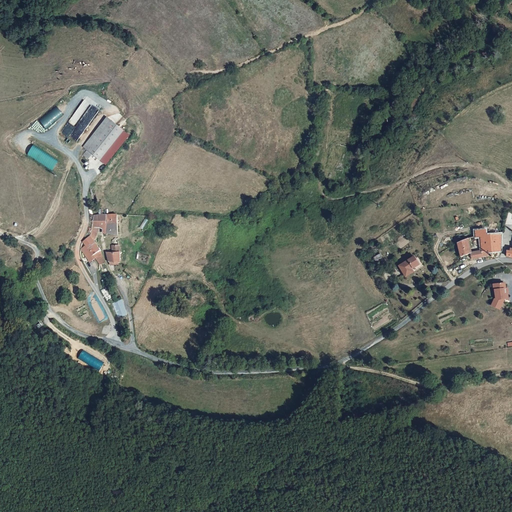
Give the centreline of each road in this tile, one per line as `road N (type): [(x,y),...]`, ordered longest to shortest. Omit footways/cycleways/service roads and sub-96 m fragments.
road 1 (unclassified): [(511,260),(466,273),(343,360),(300,369),(193,373),(111,342)]
road 2 (unclassified): [(18,239),(42,228),(72,156),(87,220),(78,262),(112,321),(111,342)]
road 3 (track): [(436,389),(173,511)]
road 4 (unclassified): [(111,342),(70,328),(53,312),(33,247),(18,239)]
